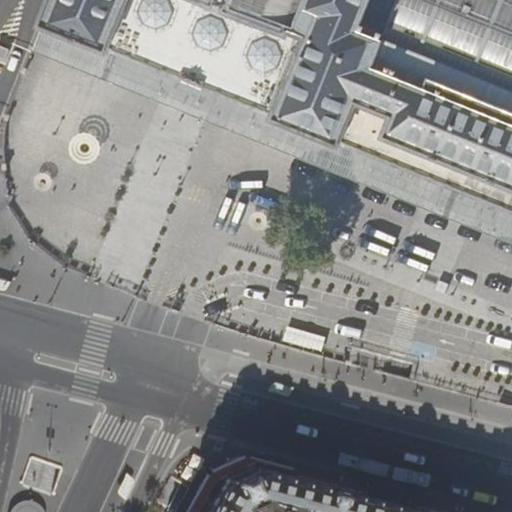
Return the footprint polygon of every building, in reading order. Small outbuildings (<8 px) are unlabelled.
[(511,0),(53,0),(53,2),(52,1),(51,2),(50,3),(51,4),(51,5),(52,5),(45,21),(44,21),(43,21),(43,22),(42,22),(40,27),(45,28),(46,28),(47,28),(48,27),(64,33),(64,34),(64,35),(65,36),(66,36),(67,35),(67,34),(83,41),(83,42),(83,43),(84,43),(85,43),(86,43),(86,42),(102,49),(102,50),(103,51),(103,52),(108,54),(109,50),(110,50),(111,50),(112,49),(112,48),(111,47),(111,46),(109,45),(115,31),(117,32),(117,31),(120,32),(121,29),(134,35),(134,36),(133,37),(138,39),(138,38),(152,43),(151,44),(156,46),(156,45),(170,50),(169,52),(174,54),(175,51),(182,54),(189,56),(188,58),(187,59),(192,61),(193,58),(197,60),(207,64),(206,65),(206,66),(210,68),(211,66),(218,68),(225,71),(224,72),(224,74),(228,76),(229,73),(243,79),(242,79),(242,81),(246,83),(247,81),(261,86),(260,88),(264,90),(266,87),(279,92),(278,95),(281,97),(274,113),(273,113),(272,113),(272,114),(272,115),(273,116),(271,120),(276,122),(277,119),(280,120),(295,126),(294,126),(295,126),(295,127),(295,128),(296,129),(297,129),(298,129),(298,128),(299,128),(300,127),(307,130),(314,132),(313,134),(314,134),(314,135),(314,136),(315,136),(316,137),(317,136),(317,135),(318,136),(319,135),(333,140),(332,141),(333,142),(334,143),(334,144),(335,144),(334,145),(339,147),(341,143),(342,143),(343,142),(343,141),(342,140),(341,140),(342,139),(341,138),(347,123),(351,125),(352,123),(365,128),(364,128),(364,130),(368,132),(369,130),(383,135),(382,136),(382,137),(386,139),(387,137),(400,142),(400,143),(400,144),(404,146),(405,144),(418,149),(418,150),(417,151),(422,153),(423,151),(436,157),(435,158),(440,160),(440,158),(447,161),(454,164),(453,164),(453,166),(457,168),(458,166),(465,168),(471,171),(471,173),(475,174),(476,173),(482,175),(489,178),(488,180),(493,182),(494,180),(507,185),(507,186),(506,187),(511,189),(511,187),(511,0)] [(0,279),(0,290),(4,292),(11,282),(0,279)] [(267,389),(268,390),(273,390),(279,392),(285,394),(288,394),(292,388),(292,386),(285,385),(278,382),(275,381),(272,381),(270,383),(267,389)] [(205,511),(213,498),(220,486),(257,469),(278,475),(280,467),(251,460),(242,460),(210,475),(188,511),(205,511)] [(424,511),(423,511),(317,485),(278,475),(257,469),(220,486),(213,498),(205,511),(424,511)] [(42,511),(41,509),(37,506),(33,504),(27,503),(20,504),(15,507),(12,511),(11,511),(42,511)]
